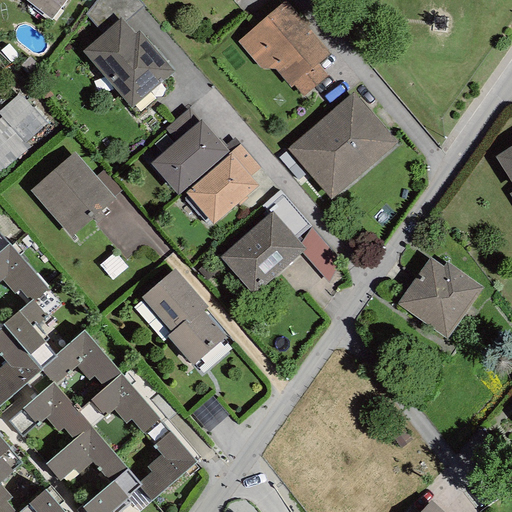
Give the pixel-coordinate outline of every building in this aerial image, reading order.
[(24,0),(51,20),(66,0),(24,0)] [(95,0),(85,14),(102,34),(121,18),(124,22),(143,6),(138,0),(95,0)] [(286,0),(237,42),(259,68),(274,69),(290,88),(292,86),(318,65),(330,54),(286,0)] [(139,30),(134,34),(124,22),(121,18),(102,34),(82,51),(131,108),(170,75),(174,71),(139,30)] [(328,76),(318,65),(292,86),(302,97),(328,76)] [(353,92),(287,149),(288,150),(307,173),(331,200),(397,144),(353,92)] [(0,115),(1,117),(0,118),(0,172),(29,147),(24,143),(48,123),(20,93),(0,110),(0,115)] [(175,142),(198,122),(187,109),(164,129),(175,142)] [(175,142),(150,164),(178,196),(229,152),(200,120),(198,122),(175,142)] [(229,152),(231,154),(250,177),(260,168),(240,144),(229,152)] [(511,145),(495,157),(511,184),(511,191),(509,193),(511,198),(511,145)] [(298,180),(307,173),(288,150),(278,158),(298,180)] [(30,191),(70,237),(115,199),(113,198),(95,176),(74,152),(30,191)] [(231,154),(185,193),(213,225),(259,186),(250,177),(231,154)] [(103,170),(95,176),(113,198),(121,191),(103,170)] [(262,206),(269,213),(271,211),(295,239),(310,227),(280,189),(262,206)] [(269,213),(219,257),(252,295),(301,252),(305,250),(300,244),(295,239),(271,211),(269,213)] [(311,227),(300,244),(305,250),(301,252),(328,283),(340,261),(311,227)] [(47,289),(9,244),(0,251),(0,281),(1,280),(14,295),(19,290),(26,299),(28,296),(32,301),(47,289)] [(114,252),(99,265),(112,280),(128,267),(114,252)] [(410,314),(446,339),(482,288),(446,262),(443,267),(430,258),(397,305),(410,314)] [(208,307),(174,268),(141,297),(171,332),(167,336),(192,365),(225,337),(202,312),(208,307)] [(60,305),(47,289),(32,301),(3,325),(4,326),(41,370),(56,357),(31,327),(34,323),(36,325),(60,305)] [(0,404),(28,381),(41,370),(4,326),(0,329),(0,355),(6,363),(0,367),(0,404)] [(103,388),(121,374),(83,331),(56,357),(41,370),(53,382),(54,384),(76,367),(88,381),(94,376),(103,388)] [(159,419),(121,374),(103,388),(77,411),(91,428),(113,409),(126,424),(131,419),(143,433),(159,419)] [(74,441),(91,428),(77,411),(54,384),(53,382),(8,421),(22,438),(46,418),(58,432),(63,428),(74,441)] [(212,396),(191,414),(207,433),(228,415),(212,396)] [(110,483),(126,469),(91,428),(74,441),(44,464),(59,481),(73,470),(78,474),(92,462),(110,483)] [(196,462),(169,432),(153,446),(160,454),(146,467),(150,472),(139,482),(141,484),(138,486),(151,501),(196,462)] [(0,456),(9,449),(0,437),(0,456)] [(0,456),(0,511),(15,511),(6,502),(12,497),(0,483),(0,481),(21,463),(9,449),(0,456)] [(139,482),(126,469),(110,483),(82,507),(85,511),(117,511),(130,502),(126,497),(138,486),(141,484),(139,482)] [(51,486),(46,491),(45,489),(28,504),(18,511),(63,511),(58,506),(63,501),(51,486)] [(444,511),(431,500),(420,511),(444,511)]
